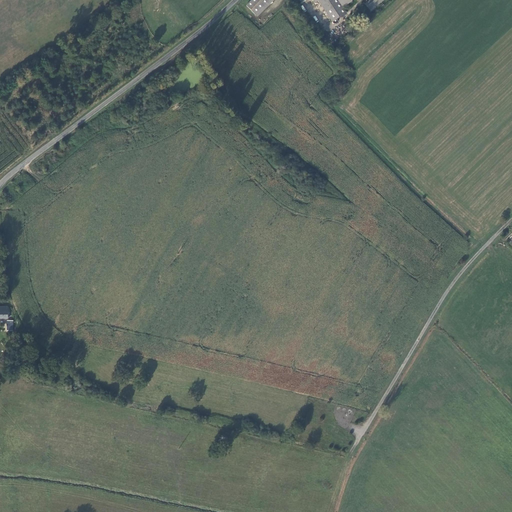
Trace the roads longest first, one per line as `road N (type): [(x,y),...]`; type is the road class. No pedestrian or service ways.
road 1 (unclassified): [(0,186),(235,0)]
road 2 (unclassified): [(511,220),(459,273),(351,453)]
